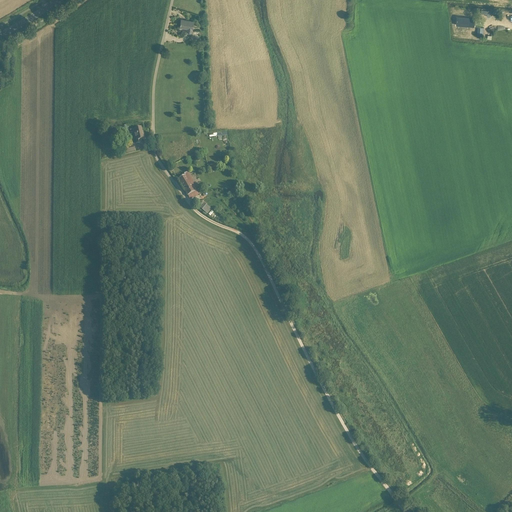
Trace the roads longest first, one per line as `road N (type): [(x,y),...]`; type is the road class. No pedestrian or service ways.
road 1 (track): [(407,511),(349,434),(255,245),(193,206)]
road 2 (unclassified): [(193,206),(154,153),(152,83),(171,0)]
